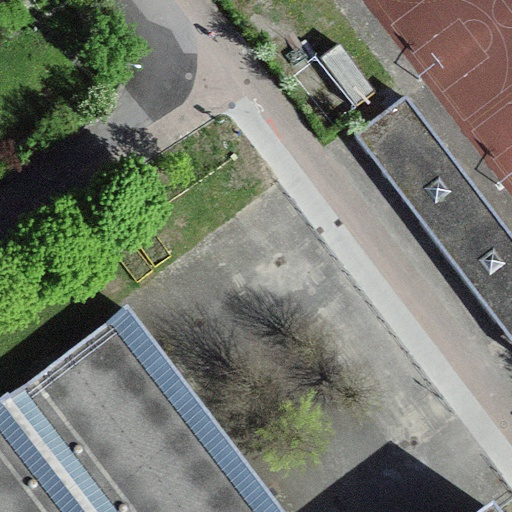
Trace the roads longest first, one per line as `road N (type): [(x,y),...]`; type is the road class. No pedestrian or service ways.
road 1 (residential): [(511,445),(218,66)]
road 2 (residential): [(218,66),(0,216)]
